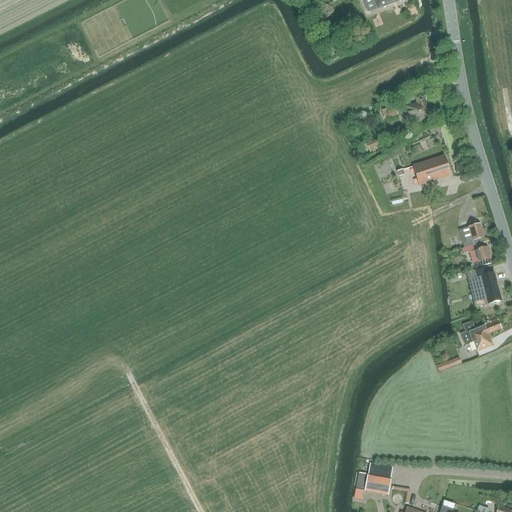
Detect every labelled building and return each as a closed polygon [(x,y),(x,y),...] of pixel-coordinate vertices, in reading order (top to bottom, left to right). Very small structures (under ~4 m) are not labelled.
[(373,0),(377,9),(377,10),(378,9),(402,0),(373,0)] [(417,124),(431,119),(425,95),(416,97),(417,104),(405,107),(408,120),(412,119),(415,128),(418,127),(417,124)] [(382,110),(384,119),(397,115),(394,105),(388,107),(388,108),(382,110)] [(419,138),(414,140),(418,148),(423,147),(419,138)] [(366,145),(370,153),(377,150),(376,148),(383,145),(380,139),(366,145)] [(445,156),(412,167),(418,185),(451,175),(445,156)] [(465,248),(479,244),(482,243),(481,239),(485,238),(480,224),(477,225),(476,221),(470,223),(471,227),(459,230),(465,248)] [(479,244),(465,248),(461,249),(463,255),(469,253),(473,264),(474,264),(475,269),(491,264),(490,260),(491,260),(487,247),(481,249),(479,244)] [(484,306),(502,302),(494,273),(489,274),(488,267),(470,272),(476,294),(480,293),(484,306)] [(498,319),(484,324),(474,328),(472,322),(463,326),(465,332),(460,333),(465,346),(473,342),(477,352),(493,345),(489,335),(502,329),(498,319)] [(439,372),(462,363),(459,357),(437,366),(439,372)] [(364,492),(388,496),(391,479),(368,474),(367,475),(359,474),(356,490),(364,491),(364,492)]
